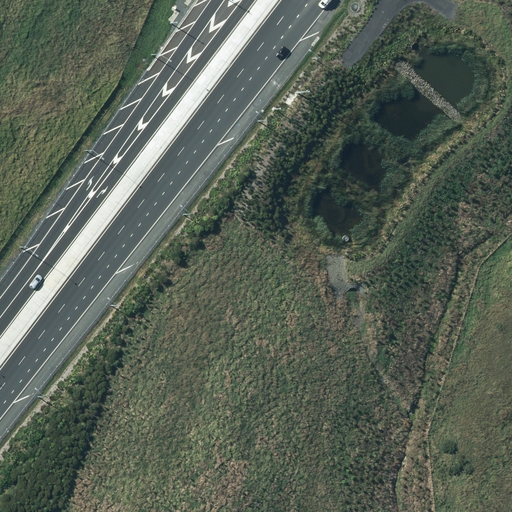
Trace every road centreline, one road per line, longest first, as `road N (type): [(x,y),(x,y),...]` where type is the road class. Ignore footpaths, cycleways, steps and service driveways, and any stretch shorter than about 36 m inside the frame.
road 1 (motorway): [(254,53),(0,387)]
road 2 (motorway): [(82,212),(249,0)]
road 3 (motorway): [(82,212),(104,163),(222,0)]
road 4 (motorway): [(0,320),(82,212)]
